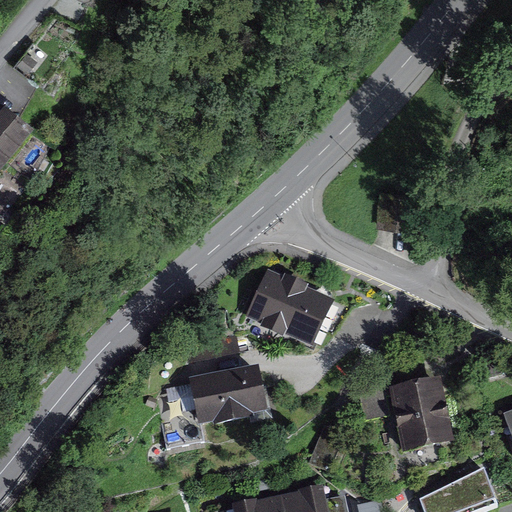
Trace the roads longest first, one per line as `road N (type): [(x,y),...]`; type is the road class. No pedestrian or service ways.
road 1 (secondary): [(0,470),(111,338),(270,199)]
road 2 (secondary): [(270,199),(454,0)]
road 3 (residential): [(452,290),(270,199)]
